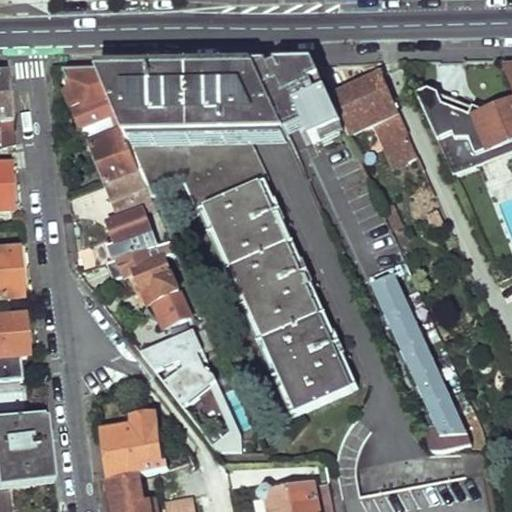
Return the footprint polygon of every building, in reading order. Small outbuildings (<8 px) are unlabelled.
[(291,134),(310,124),(317,139),(347,126),(334,95),(320,66),(291,68),(263,69),(291,134)] [(145,175),(159,208),(175,244),(189,184),(201,214),(210,212),(299,415),(352,392),(265,188),(272,184),(254,140),(291,134),(263,69),(180,72),(124,73),(102,74),(124,124),(127,130),(145,175)] [(0,126),(3,148),(15,146),(6,74),(0,73),(0,126)] [(114,118),(117,126),(124,124),(102,74),(87,74),(89,82),(93,85),(82,91),(88,108),(78,113),(84,129),(114,118)] [(347,126),(351,135),(401,115),(383,76),(334,95),(347,126)] [(478,110),(434,93),(422,99),(434,126),(452,117),(458,120),(461,113),(474,119),(478,110)] [(434,126),(457,180),(480,171),(477,162),(511,147),(511,107),(490,116),(478,110),(474,119),(461,113),(458,120),(452,117),(434,126)] [(385,135),(412,193),(432,182),(406,124),(385,135)] [(95,149),(108,186),(145,175),(127,130),(108,138),(109,142),(95,149)] [(511,147),(477,162),(480,171),(511,158),(511,147)] [(0,212),(11,212),(10,166),(0,165),(0,212)] [(112,227),(119,245),(114,247),(120,261),(160,248),(148,213),(159,208),(145,175),(108,186),(123,222),(112,227)] [(160,248),(120,261),(126,275),(133,273),(141,290),(147,288),(153,304),(164,299),(176,325),(191,319),(166,260),(180,254),(175,244),(160,248)] [(0,252),(0,301),(21,300),(15,251),(0,252)] [(126,275),(120,261),(109,264),(114,280),(126,275)] [(463,431),(394,281),(370,291),(435,432),(440,431),(442,436),(463,431)] [(0,320),(0,374),(27,373),(25,361),(28,360),(22,319),(0,320)] [(105,433),(112,483),(142,476),(165,471),(156,417),(132,420),(133,428),(105,433)] [(0,423),(0,487),(50,482),(42,420),(0,423)] [(429,460),(440,459),(485,445),(482,428),(472,432),(469,430),(463,431),(442,436),(440,431),(435,432),(419,437),(429,460)] [(498,511),(487,453),(461,458),(463,480),(337,510),(337,511),(498,511)] [(142,476),(112,483),(115,511),(155,511),(154,503),(146,503),(142,476)] [(337,511),(337,510),(333,488),(316,492),(270,502),(272,511),(337,511)] [(197,511),(196,500),(169,504),(170,511),(197,511)]
